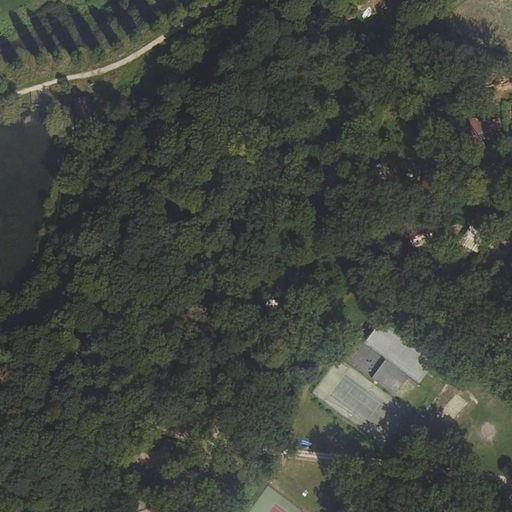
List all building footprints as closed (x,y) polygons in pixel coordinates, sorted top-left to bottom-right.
[(389,6),(385,0),(364,0),(356,6),(365,21),(389,6)] [(494,0),(492,6),(502,10),(505,3),(497,0),(494,0)] [(92,114),(88,96),(75,99),(78,116),(92,114)] [(487,240),(468,228),(460,243),(478,254),(487,240)] [(371,379),(394,394),(406,376),(383,361),(371,379)] [(424,379),(427,366),(414,363),(411,376),(424,379)] [(228,440),(229,431),(222,430),(222,432),(220,432),(220,437),(221,437),(221,439),(228,440)]
